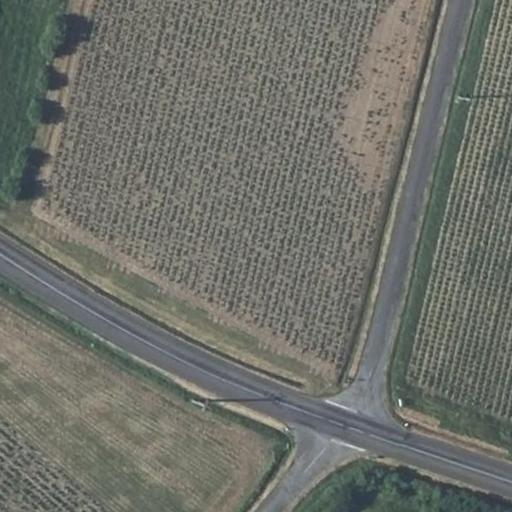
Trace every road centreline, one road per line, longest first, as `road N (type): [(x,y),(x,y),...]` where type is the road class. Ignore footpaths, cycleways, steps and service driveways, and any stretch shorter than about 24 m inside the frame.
road 1 (unclassified): [(349,430),(458,0)]
road 2 (secondary): [(0,256),(172,356),(349,430)]
road 3 (secondary): [(349,430),(511,485)]
